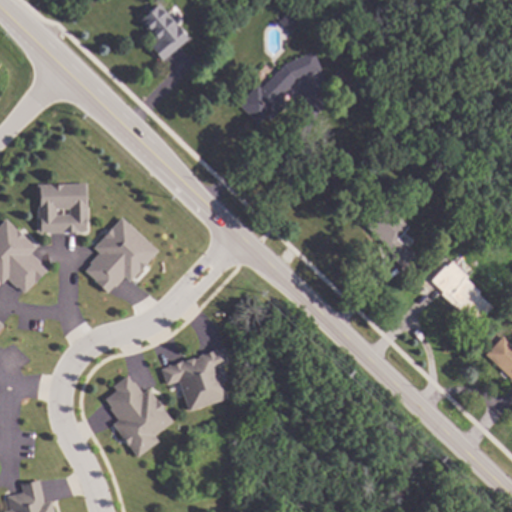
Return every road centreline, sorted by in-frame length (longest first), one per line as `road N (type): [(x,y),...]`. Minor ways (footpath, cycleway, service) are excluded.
road 1 (tertiary): [(511,498),(0,9)]
road 2 (residential): [(236,236),(161,319),(71,363),(59,393),(68,443),(97,511)]
